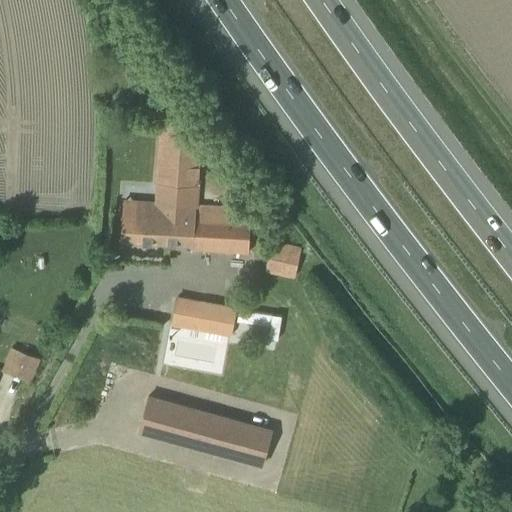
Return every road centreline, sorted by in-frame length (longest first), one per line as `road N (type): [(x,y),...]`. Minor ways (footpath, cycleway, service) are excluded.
road 1 (motorway): [(239,0),(511,359)]
road 2 (motorway): [(511,221),(341,0)]
road 3 (residential): [(126,287),(0,485)]
